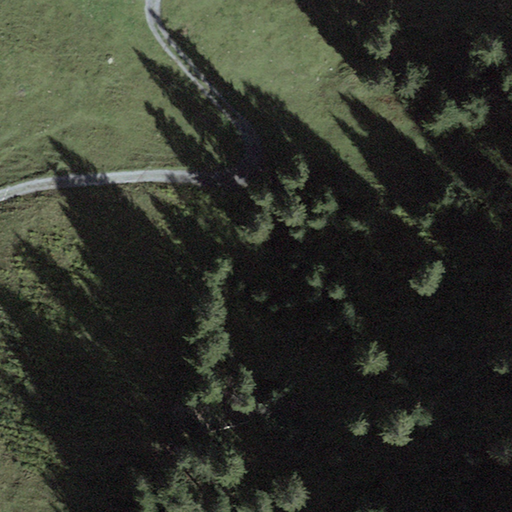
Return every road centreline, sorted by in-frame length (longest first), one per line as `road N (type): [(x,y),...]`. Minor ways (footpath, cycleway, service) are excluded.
road 1 (track): [(0,200),(144,173),(226,182),(247,170),(251,145)]
road 2 (track): [(161,0),(169,41),(251,145)]
